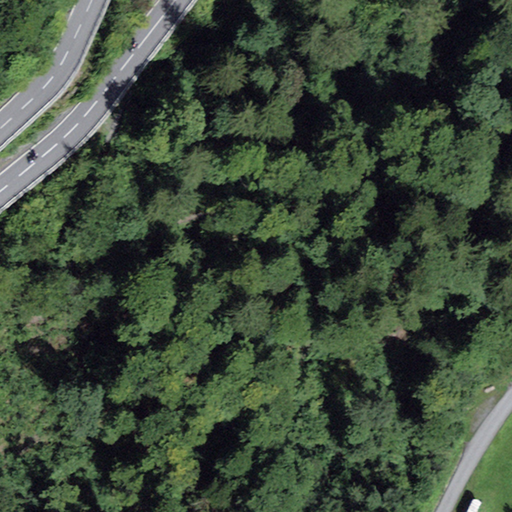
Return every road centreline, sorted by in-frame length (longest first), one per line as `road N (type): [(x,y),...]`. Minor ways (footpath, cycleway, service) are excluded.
road 1 (primary): [(175,0),(77,124),(0,192)]
road 2 (primary): [(0,130),(52,77),(91,0)]
road 3 (unclassified): [(443,511),(511,395)]
